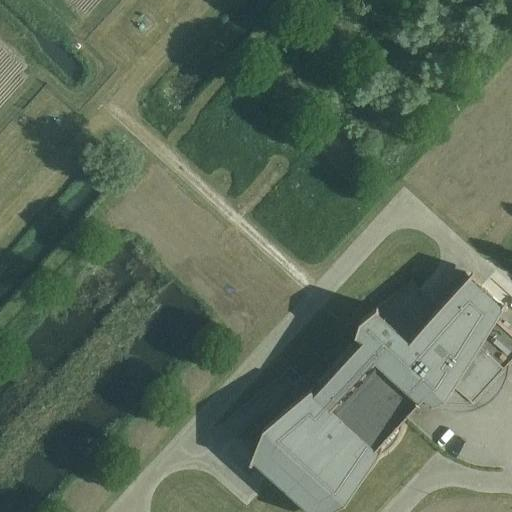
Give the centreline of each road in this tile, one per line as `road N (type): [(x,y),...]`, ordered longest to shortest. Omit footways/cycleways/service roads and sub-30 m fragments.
road 1 (track): [(212,0),(119,113),(314,300)]
road 2 (track): [(0,233),(97,126),(119,113)]
